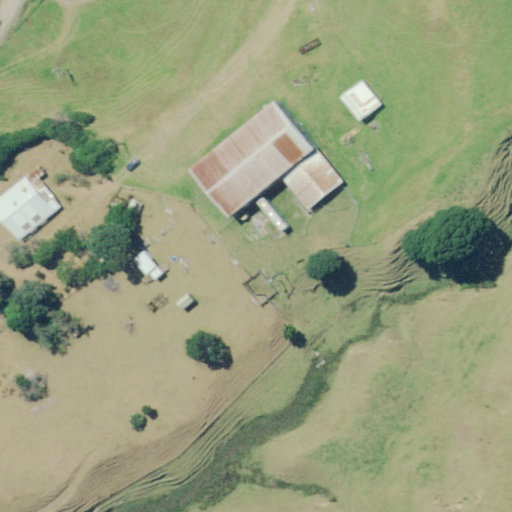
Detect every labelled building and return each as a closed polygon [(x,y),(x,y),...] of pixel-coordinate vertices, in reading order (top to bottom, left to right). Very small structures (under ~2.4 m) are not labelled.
[(386,104),(366,80),(345,97),(365,121),(386,104)] [(200,169),(239,216),(288,177),(314,209),(347,181),(282,101),(200,169)] [(50,173),(44,166),(0,202),(0,210),(24,240),(66,206),(43,179),(50,173)] [(168,273),(150,251),(139,259),(157,282),(168,273)] [(193,291),(179,302),(187,313),(202,302),(193,291)]
